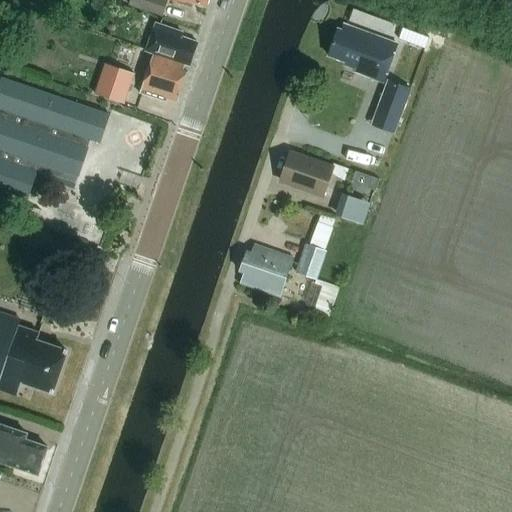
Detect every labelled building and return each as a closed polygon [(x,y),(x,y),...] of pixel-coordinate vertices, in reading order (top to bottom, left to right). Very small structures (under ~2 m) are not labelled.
[(131,0),(129,7),(161,18),(168,0),(184,7),(186,1),(191,3),(190,5),(207,9),(210,0),(131,0)] [(190,68),(198,45),(181,39),(182,35),(156,25),(146,53),(190,68)] [(383,84),(397,46),(344,27),(342,32),(338,31),(329,57),(347,64),(346,67),(357,71),(356,74),(383,84)] [(183,72),(185,67),(153,57),(140,96),(165,105),(167,99),(178,103),(188,74),(183,72)] [(119,70),(109,100),(123,105),(134,75),(119,70)] [(0,192),(28,202),(37,174),(45,176),(44,180),(74,190),(78,178),(79,179),(91,142),(100,145),(110,116),(1,79),(0,83),(0,192)] [(394,136),(411,91),(388,82),(372,127),(394,136)] [(322,197),(332,169),(291,155),(281,183),(322,197)] [(372,190),(377,178),(354,170),(350,182),(372,190)] [(337,219),(362,222),(365,199),(340,196),(337,219)] [(0,212),(6,214),(10,201),(0,197),(0,212)] [(38,221),(41,212),(26,207),(23,216),(38,221)] [(334,220),(320,215),(309,246),(305,245),(295,274),(314,280),(334,220)] [(279,299),(293,260),(254,247),(251,255),(246,253),(239,272),(244,274),(240,285),(279,299)] [(338,289),(315,281),(314,285),(323,288),(311,322),(325,327),(338,289)] [(52,395),(67,353),(37,343),(39,336),(18,329),(20,323),(0,315),(0,392),(18,399),(22,386),(52,395)] [(0,464),(38,477),(47,449),(25,442),(27,437),(0,427),(0,464)]
